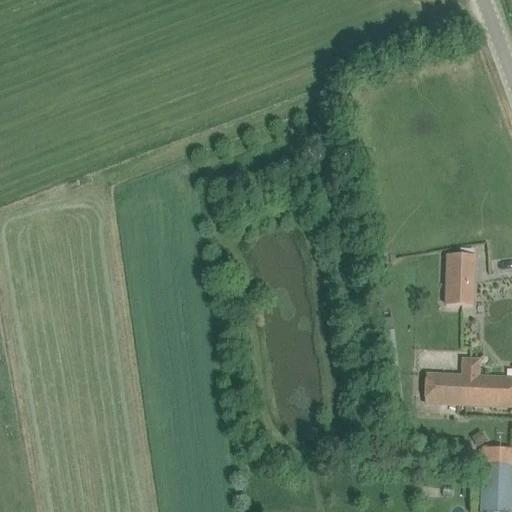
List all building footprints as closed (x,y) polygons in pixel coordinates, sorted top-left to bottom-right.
[(275,206),(275,215),(285,216),(286,207),(275,206)] [(447,257),(445,306),(471,307),(472,258),(447,257)] [(426,374),(424,405),(511,409),(511,370),(506,370),(506,379),(478,378),(479,361),(461,360),(461,375),(426,374)] [(511,449),(481,448),(481,466),(483,466),(511,467),(511,449)] [(511,511),(511,467),(483,466),(481,466),(478,511),(511,511)]
